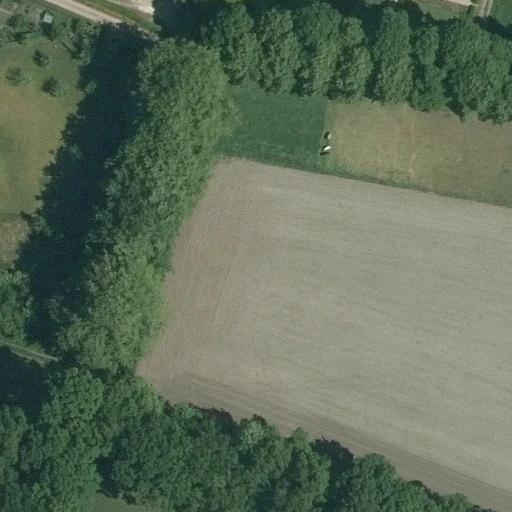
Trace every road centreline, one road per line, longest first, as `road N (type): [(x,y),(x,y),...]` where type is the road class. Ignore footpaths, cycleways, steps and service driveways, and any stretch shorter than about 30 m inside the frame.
road 1 (track): [(15,511),(47,460),(195,0)]
road 2 (track): [(511,97),(198,61),(47,0)]
